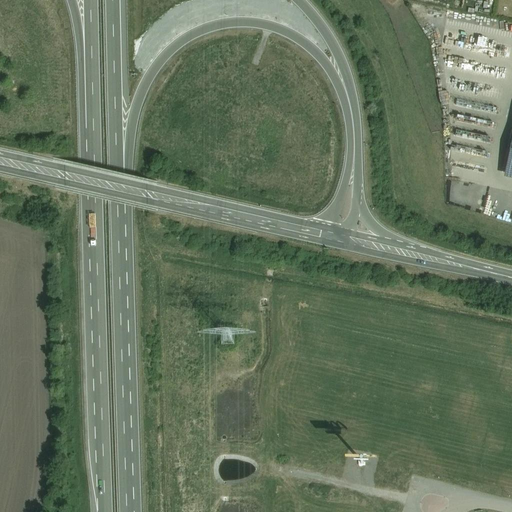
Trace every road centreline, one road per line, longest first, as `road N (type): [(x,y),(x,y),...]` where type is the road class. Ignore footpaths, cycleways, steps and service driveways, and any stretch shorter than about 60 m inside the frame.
road 1 (motorway): [(118,224),(127,215),(134,114),(152,75),(201,31),(243,23),(304,44),(339,90),(348,160),(327,237)]
road 2 (motorway): [(92,143),(106,511)]
road 3 (secondary): [(327,237),(0,163)]
road 4 (motorway): [(128,511),(118,224)]
road 5 (motorway): [(118,224),(114,0)]
road 6 (motorway): [(356,194),(345,74),(321,23),(299,0)]
road 7 (motorway): [(71,0),(82,128),(92,143)]
road 8 (motorway): [(90,0),(92,143)]
